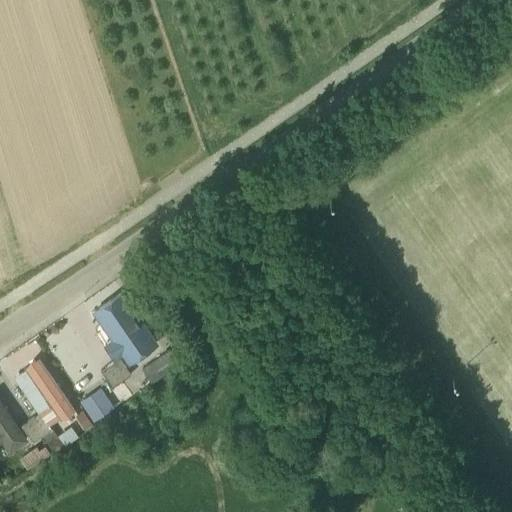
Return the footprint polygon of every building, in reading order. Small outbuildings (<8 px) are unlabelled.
[(157,345),(120,294),(95,311),(132,363),(157,345)] [(64,333),(45,345),(77,397),(97,385),(64,333)] [(182,361),(173,348),(142,369),(152,382),(182,361)] [(110,364),(121,380),(131,374),(119,357),(110,364)] [(24,373),(59,422),(74,411),(39,362),(24,373)] [(121,380),(110,364),(100,370),(112,387),(121,380)] [(85,407),(94,420),(114,407),(105,394),(85,407)] [(83,410),(71,419),(79,431),(92,422),(83,410)] [(34,416),(30,418),(42,435),(51,429),(40,412),(34,416)] [(42,435),(30,418),(21,425),(32,442),(42,435)] [(0,419),(0,453),(3,459),(19,449),(0,419)] [(45,442),(52,452),(63,445),(58,438),(52,437),(45,442)] [(20,458),(27,468),(49,453),(45,446),(39,451),(36,447),(20,458)]
